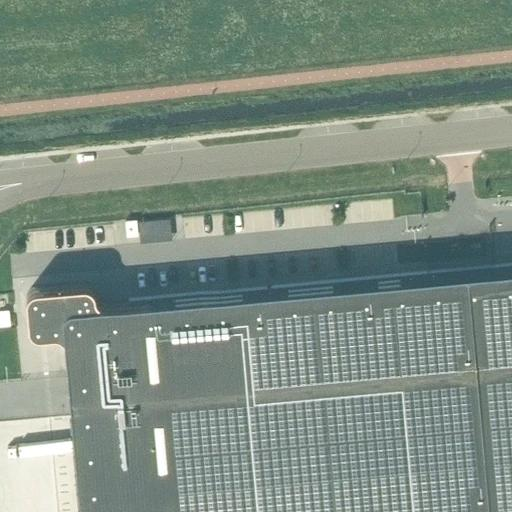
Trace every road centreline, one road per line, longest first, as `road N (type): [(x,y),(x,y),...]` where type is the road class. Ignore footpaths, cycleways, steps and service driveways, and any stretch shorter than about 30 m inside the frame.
road 1 (unclassified): [(511,130),(0,190)]
road 2 (unknown): [(21,277),(467,231)]
